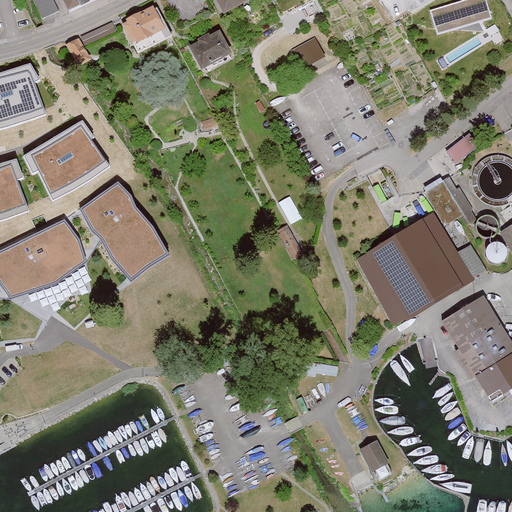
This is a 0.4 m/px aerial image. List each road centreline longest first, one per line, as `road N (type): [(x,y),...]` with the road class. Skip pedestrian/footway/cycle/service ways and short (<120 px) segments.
road 1 (primary): [(132,0),(0,52)]
road 2 (unknown): [(435,317),(437,348),(468,400),(484,409),(511,403)]
